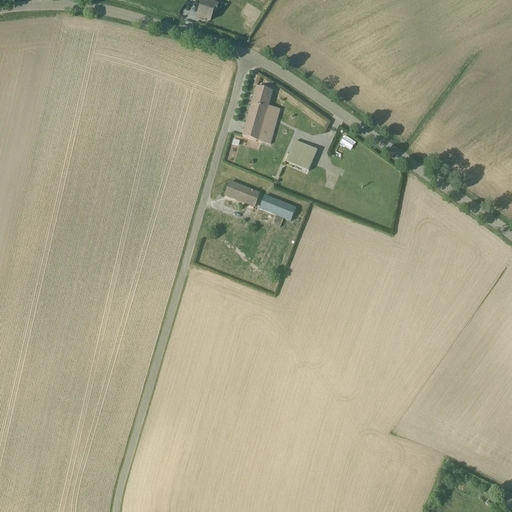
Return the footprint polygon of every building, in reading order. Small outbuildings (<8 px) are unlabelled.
[(202,1),(196,17),(209,22),(212,14),(214,15),(218,0),(208,0),(207,3),(202,1)] [(247,7),(241,14),(252,23),(259,16),(247,7)] [(271,93),(255,88),(241,138),(269,146),(279,111),(267,108),(271,93)] [(316,152),(294,142),(285,163),(307,173),(316,152)] [(229,183),(224,197),(254,208),(259,195),(229,183)] [(263,197),(258,210),(274,217),(270,226),(279,229),(283,220),(289,223),(295,209),(263,197)] [(248,230),(239,225),(235,235),(244,240),(248,230)] [(511,501),(502,496),(498,504),(504,507),(503,509),(507,511),(510,510),(511,510),(511,501)]
